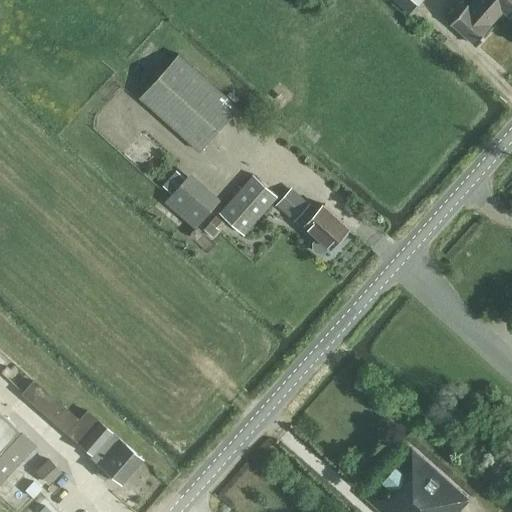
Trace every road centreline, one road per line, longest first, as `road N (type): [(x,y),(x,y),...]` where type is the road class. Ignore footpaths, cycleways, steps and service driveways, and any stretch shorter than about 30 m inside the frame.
road 1 (tertiary): [(175,511),(511,135)]
road 2 (unknown): [(129,511),(0,386)]
road 3 (track): [(511,366),(420,282)]
